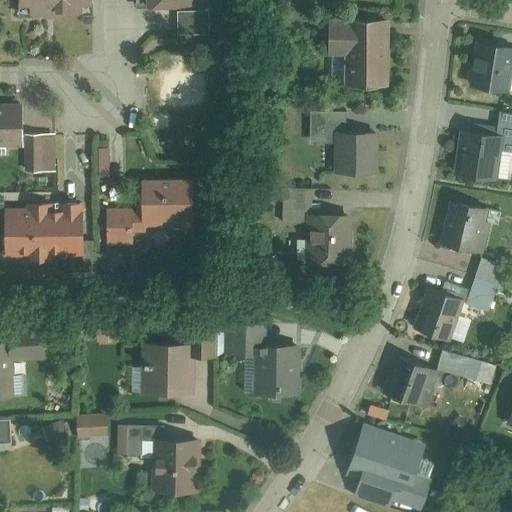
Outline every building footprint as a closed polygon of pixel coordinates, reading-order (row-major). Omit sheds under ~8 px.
[(91,0),(20,0),(20,11),(91,11),(91,0)] [(178,9),(178,33),(210,33),(210,10),(178,9)] [(383,76),(380,11),(320,14),(321,47),(336,46),(337,78),(383,76)] [(511,39),(467,33),(461,77),(501,83),(504,63),(511,64),(511,39)] [(12,93),(0,93),(0,136),(14,136),(15,161),(47,160),(45,124),(13,125),(12,93)] [(452,120),(446,165),(491,171),(497,126),(452,120)] [(370,166),(368,123),(323,125),(325,168),(370,166)] [(182,167),(134,168),(135,198),(97,199),(99,241),(129,240),(128,217),(184,215),(182,167)] [(479,199),(440,191),(431,232),(470,240),(479,199)] [(75,197),(0,197),(0,249),(76,249),(75,197)] [(341,206),(297,206),(297,252),(341,252),(341,206)] [(494,257),(476,250),(459,292),(477,299),(494,257)] [(414,278),(402,316),(441,329),(454,291),(414,278)] [(289,385),(289,337),(254,337),(254,313),(218,313),(218,340),(244,340),(244,385),(289,385)] [(137,334),(134,384),(183,386),(185,342),(207,343),(208,319),(175,318),(174,336),(137,334)] [(32,328),(0,329),(0,385),(6,386),(4,354),(33,353),(32,328)] [(469,351),(432,341),(427,361),(463,371),(469,351)] [(384,348),(372,384),(414,398),(426,362),(384,348)] [(511,380),(497,412),(511,419),(511,380)] [(413,433),(352,414),(336,465),(347,468),(342,483),(412,505),(423,472),(402,466),(413,433)] [(190,482),(190,427),(152,427),(152,416),(118,416),(118,444),(143,444),(143,482),(190,482)] [(511,511),(511,504),(495,500),(491,511),(511,511)]
